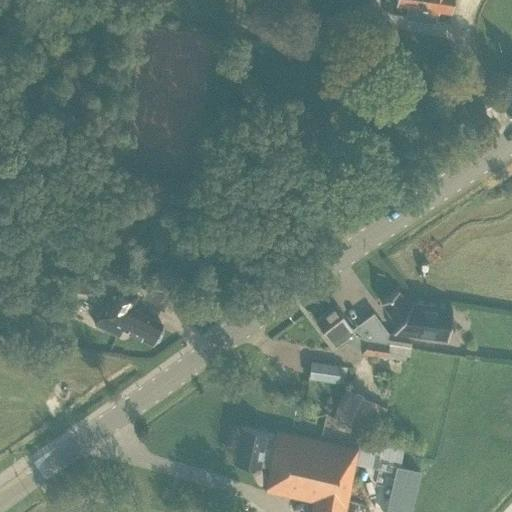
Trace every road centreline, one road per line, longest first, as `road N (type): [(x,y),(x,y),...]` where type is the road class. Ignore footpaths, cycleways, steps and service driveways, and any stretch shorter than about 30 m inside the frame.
road 1 (tertiary): [(0,498),(511,141)]
road 2 (track): [(263,511),(233,487),(126,449),(110,421)]
